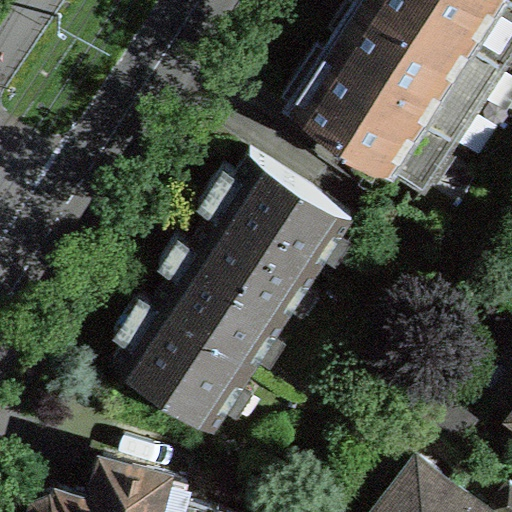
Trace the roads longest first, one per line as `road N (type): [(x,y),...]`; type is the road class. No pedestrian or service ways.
road 1 (secondary): [(74,180),(193,0)]
road 2 (secondary): [(0,313),(74,180)]
